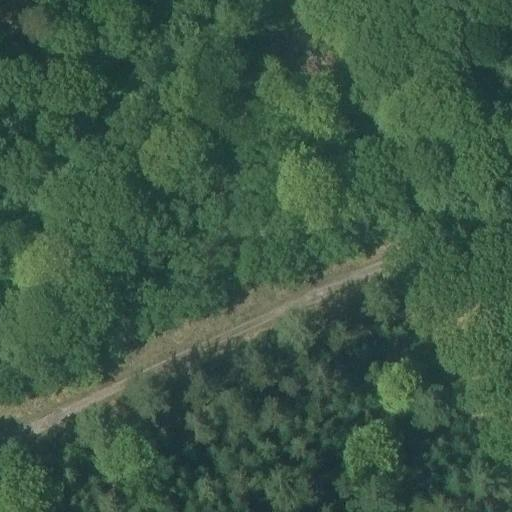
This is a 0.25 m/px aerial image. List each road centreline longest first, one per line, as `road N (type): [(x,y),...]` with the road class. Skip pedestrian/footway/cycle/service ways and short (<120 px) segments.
road 1 (track): [(0,438),(426,234)]
road 2 (unclassified): [(268,0),(511,360)]
